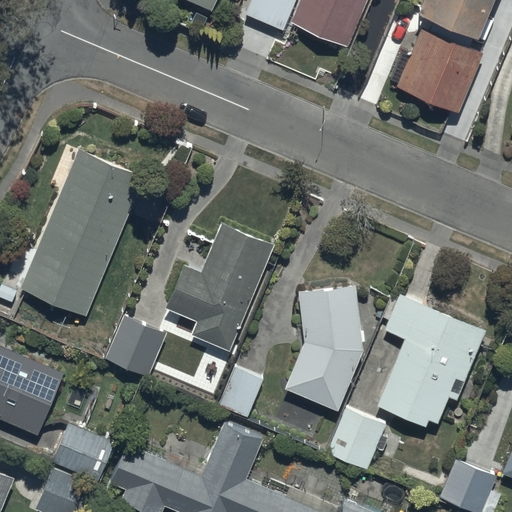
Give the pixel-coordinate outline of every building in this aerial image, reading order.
[(194,0),(212,9),(216,0),(194,0)] [(252,0),(247,13),(284,29),(295,0),(252,0)] [(300,0),(292,21),(348,44),(366,0),(300,0)] [(424,0),(419,12),(479,37),(494,0),(424,0)] [(397,86),(459,112),(484,52),(422,27),(397,86)] [(22,287),(86,314),(145,176),(80,149),(22,287)] [(185,265),(167,307),(199,320),(193,334),(230,349),(274,244),(223,223),(202,272),(185,265)] [(0,290),(0,296),(13,301),(18,290),(3,284),(0,290)] [(306,342),(287,387),(338,410),(363,350),(356,285),(301,291),(306,342)] [(407,338),(379,406),(427,426),(430,419),(439,423),(450,396),(458,399),(487,330),(401,294),(386,330),(407,338)] [(126,314),(107,358),(148,375),(167,332),(126,314)] [(0,417),(39,434),(65,372),(0,345),(0,417)] [(236,366),(220,404),(249,416),(264,378),(236,366)] [(329,452),(368,468),(387,423),(347,407),(329,452)] [(54,461),(100,480),(116,441),(70,422),(54,461)] [(127,444),(111,482),(128,489),(123,499),(153,511),(162,511),(166,504),(183,511),(373,511),(346,500),(340,511),(322,511),(246,479),(263,439),(226,423),(203,476),(127,444)] [(457,459),(440,498),(475,511),(482,511),(497,476),(457,459)] [(87,511),(98,486),(54,468),(37,508),(46,511),(87,511)] [(0,511),(15,478),(0,471),(0,511)]
